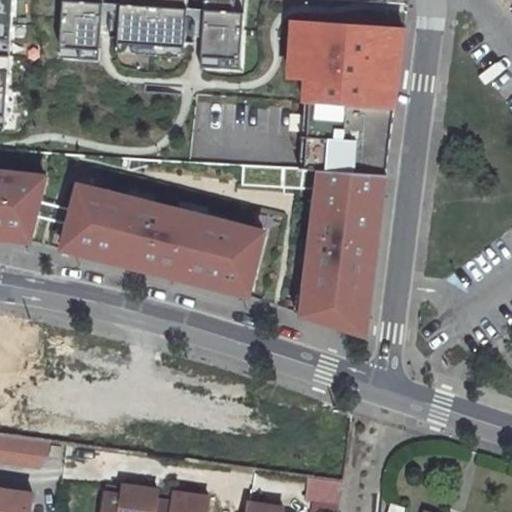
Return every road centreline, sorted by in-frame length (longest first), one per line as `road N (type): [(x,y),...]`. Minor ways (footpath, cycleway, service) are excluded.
road 1 (residential): [(0,284),(190,327),(380,389)]
road 2 (unclassified): [(429,0),(380,389)]
road 3 (unknown): [(0,474),(43,479),(79,465),(249,487)]
road 4 (residential): [(380,389),(511,429)]
